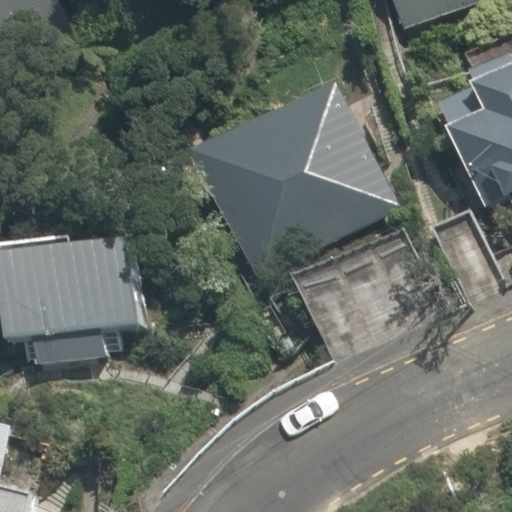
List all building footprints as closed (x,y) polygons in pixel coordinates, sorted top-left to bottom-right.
[(0,0),(0,73),(15,106),(89,72),(55,0),(0,0)] [(397,0),(409,32),(501,0),(397,0)] [(511,55),(476,72),(485,90),(441,111),(493,220),(511,210),(511,55)] [(346,90),(208,152),(264,278),(402,215),(346,90)] [(146,240),(7,251),(15,349),(154,338),(146,240)] [(57,511),(61,500),(6,487),(22,424),(0,418),(0,511),(57,511)]
